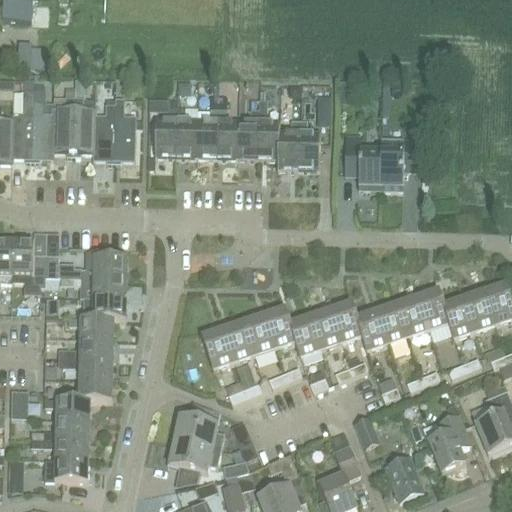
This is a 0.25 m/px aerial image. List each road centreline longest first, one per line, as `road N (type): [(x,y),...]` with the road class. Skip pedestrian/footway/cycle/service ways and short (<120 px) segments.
road 1 (residential): [(172,220),(270,236),(511,240)]
road 2 (residential): [(358,401),(268,433),(146,387)]
road 3 (residential): [(0,208),(25,217),(172,220)]
road 4 (residential): [(146,387),(172,220)]
road 5 (residential): [(120,511),(146,387)]
